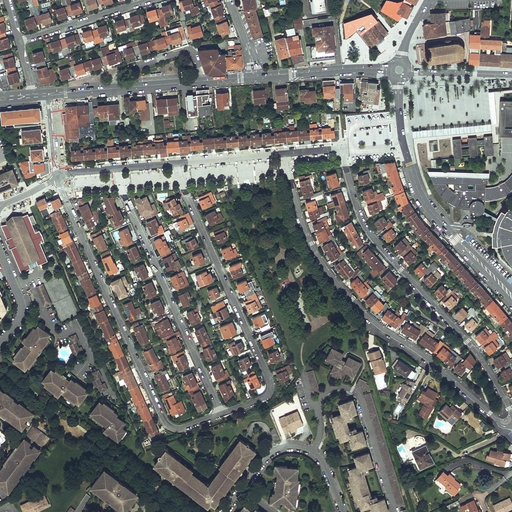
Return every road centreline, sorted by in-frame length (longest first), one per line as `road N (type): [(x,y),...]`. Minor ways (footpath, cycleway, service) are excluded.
road 1 (residential): [(285,153),(304,226),(331,276),(375,323),(500,424),(511,424)]
road 2 (residential): [(57,177),(167,425),(180,429),(220,414)]
road 3 (residential): [(511,414),(480,357),(373,240),(340,148)]
road 4 (residential): [(220,414),(264,398),(269,381),(176,163)]
road 5 (residential): [(114,169),(220,414)]
road 6 (residential): [(225,511),(262,461),(284,446),(306,448),(324,463),(343,511)]
road 7 (secondary): [(255,76),(399,69)]
road 8 (residential): [(19,41),(150,0)]
road 9 (residential): [(203,80),(186,50),(118,74),(114,88)]
